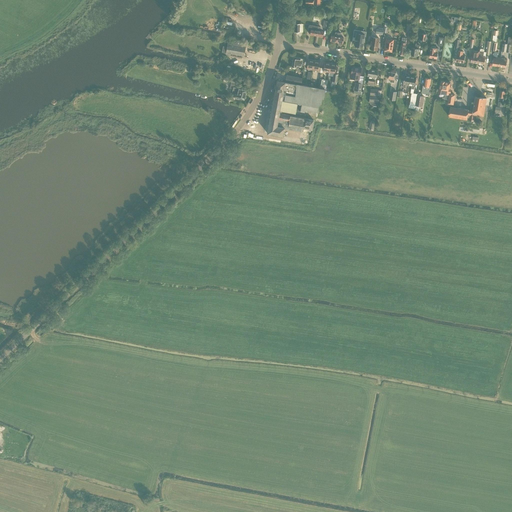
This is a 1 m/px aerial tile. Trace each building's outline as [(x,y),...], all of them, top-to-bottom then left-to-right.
[(310,25),(309,26),(308,31),(309,31),(310,32),(310,35),(316,36),(317,26),(310,25)] [(355,41),(354,45),(358,46),(358,47),(361,47),(362,47),(364,36),(365,36),(366,32),(360,31),(360,34),(356,33),(356,37),(355,37),(354,41),(355,41)] [(379,38),(371,37),(369,49),(377,50),(379,38)] [(502,51),(510,52),(511,44),(511,37),(508,37),(507,44),(503,43),(502,51)] [(384,51),(391,52),(393,40),(386,39),(384,51)] [(480,50),(479,55),(478,63),(484,64),(486,57),(489,57),(491,41),(488,41),(487,52),(484,51),(485,50),(484,49),(481,49),(480,49),(480,50)] [(416,43),(415,48),(412,48),(410,55),(418,56),(419,49),(420,45),(417,45),(417,44),(416,43)] [(227,44),(227,47),(223,46),(222,52),(226,53),(226,54),(243,57),(245,47),(230,44),(227,44)] [(432,46),(431,48),(430,47),(429,52),(430,52),(429,58),(437,59),(438,53),(437,52),(437,48),(436,48),(436,47),(432,46)] [(472,54),(471,62),(478,63),(479,55),(480,50),(473,49),(472,55),(472,54)] [(456,62),(464,63),(465,55),(463,55),(463,51),(458,51),(458,55),(457,55),(456,62)] [(298,58),(293,57),(292,68),(298,69),(298,67),(302,68),(304,59),(302,58),(300,57),(300,58),(298,58)] [(499,66),(501,58),(496,57),(496,58),(494,58),(492,65),(499,66)] [(501,58),(499,66),(506,67),(507,60),(505,60),(505,59),(501,58)] [(320,73),(321,68),(319,67),(320,61),(314,60),(312,70),(318,71),(318,72),(320,73)] [(324,68),(321,68),(320,73),(323,73),(323,71),(329,72),(330,63),(324,62),(324,68)] [(350,74),(351,74),(350,78),(359,80),(360,76),(361,68),(351,66),(350,74)] [(378,70),(368,69),(367,76),(369,76),(368,82),(374,83),(375,77),(376,78),(378,70)] [(300,84),(301,78),(286,75),(285,81),(300,84)] [(236,79),(229,77),(224,76),(223,80),(228,81),(231,82),(229,88),(233,89),(231,97),(244,100),(246,90),(233,87),(235,82),(236,79)] [(423,86),(422,93),(429,94),(431,86),(429,86),(431,79),(425,78),(424,86),(423,86)] [(323,89),(326,90),(328,80),(320,79),(318,86),(324,87),(323,89)] [(277,80),(267,133),(282,136),(283,128),(284,127),(276,126),(278,114),(279,114),(280,110),(295,114),(296,110),(316,113),(318,106),(320,106),(321,98),(323,99),(324,90),(277,80)] [(446,82),(441,81),(440,87),(439,87),(438,93),(444,94),(445,95),(444,99),(448,99),(447,104),(454,105),(455,94),(450,94),(450,93),(451,93),(451,89),(451,87),(450,87),(451,83),(445,82),(446,82)] [(361,95),(362,92),(363,85),(355,83),(353,90),(354,90),(353,93),(361,95)] [(377,106),(378,103),(379,96),(380,96),(381,91),(370,89),(369,102),(370,104),(373,106),(377,106)] [(389,99),(396,101),(398,92),(391,91),(389,99)] [(424,96),(417,95),(415,105),(422,106),(424,96)] [(475,115),(475,116),(476,116),(476,115),(483,116),(486,98),(475,97),(473,111),(475,112),(475,115)] [(475,112),(473,111),(469,111),(469,110),(450,107),(449,116),(467,119),(468,115),(470,116),(469,120),(474,121),(475,116),(475,115),(475,112)] [(290,116),(279,114),(278,114),(276,126),(284,127),(283,128),(301,131),(302,128),(311,130),(313,120),(290,116)]
